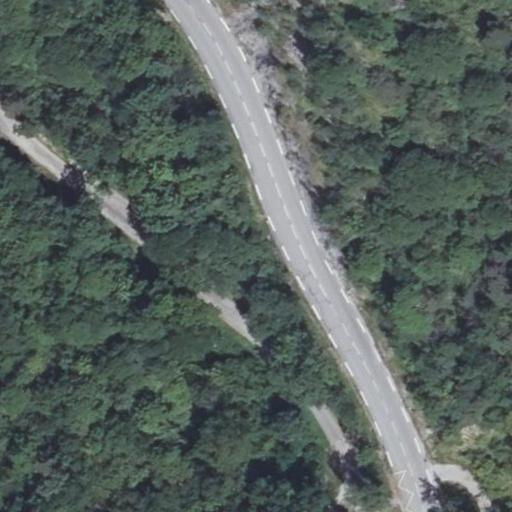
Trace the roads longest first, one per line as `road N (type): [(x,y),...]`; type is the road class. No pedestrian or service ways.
road 1 (secondary): [(424,511),(383,395),(298,237),(226,67),(184,0)]
road 2 (unclassified): [(367,511),(301,386),(257,332),(0,112)]
